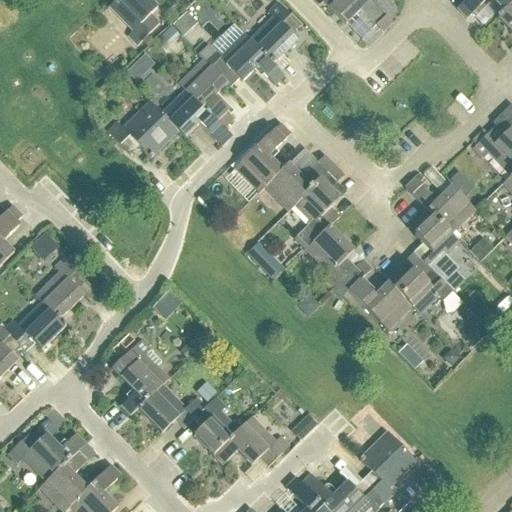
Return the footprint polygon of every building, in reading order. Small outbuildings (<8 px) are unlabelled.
[(136,48),(158,26),(150,17),(156,11),(145,0),(117,0),(108,9),(132,33),(127,38),(136,48)] [(324,0),(321,3),(344,27),(359,12),(374,27),(383,18),(368,3),(369,3),(366,0),(324,0)] [(366,0),(369,3),(368,3),(383,18),(384,17),(393,8),(385,0),(366,0)] [(511,0),(468,0),(464,4),(464,3),(462,5),(456,11),(466,21),(487,0),(489,0),(502,13),(511,3),(511,0)] [(511,3),(502,13),(495,19),(511,36),(511,3)] [(272,20),(249,43),(248,43),(266,60),(265,61),(271,67),(281,58),(296,43),(291,37),(299,28),(277,5),(267,15),(272,20)] [(186,15),(172,28),(181,37),(195,24),(186,15)] [(383,18),(374,27),(374,28),(375,28),(381,35),(391,25),(384,17),(383,18)] [(248,43),(249,43),(242,36),(218,60),(207,48),(197,58),(202,63),(220,80),(226,86),(230,91),(239,82),(241,84),(256,70),(275,90),(285,81),(271,67),(265,61),(266,60),(248,43)] [(211,101),(226,86),(220,80),(202,63),(178,87),(184,93),(202,110),(208,116),(208,117),(222,132),(223,131),(232,122),(211,101)] [(143,69),(125,87),(135,97),(153,79),(143,69)] [(224,133),(223,131),(222,132),(208,117),(208,116),(202,110),(184,93),(161,116),(160,117),(177,134),(183,141),(198,126),(220,149),(230,139),(224,133)] [(160,117),(161,116),(149,104),(122,131),(117,126),(107,135),(129,158),(138,149),(150,161),(177,134),(160,117)] [(281,173),(280,173),(267,159),(289,137),(279,127),(257,148),(233,172),(257,197),(261,193),(264,190),(263,190),(281,173)] [(486,155),(509,179),(511,176),(511,133),(509,131),(503,137),(494,129),(472,151),(481,160),(486,155)] [(326,175),(333,169),(323,159),(316,165),(317,166),(301,181),(287,166),(280,173),(281,173),(263,190),(264,190),(287,215),(293,208),(309,193),(311,191),(310,190),(326,175)] [(295,243),(304,252),(315,241),(328,229),(338,220),(329,211),(338,203),(328,193),(343,179),(333,169),(326,175),(310,190),(311,191),(309,193),(293,208),(311,227),(306,232),(295,243)] [(459,193),(469,184),(456,171),(446,181),(459,193)] [(511,176),(509,179),(501,187),(511,197),(511,176)] [(450,236),(474,213),(455,193),(451,188),(436,203),(432,199),(432,196),(429,196),(421,188),(414,180),(404,191),(426,213),(432,220),(433,219),(450,236)] [(205,193),(196,202),(205,211),(214,202),(205,193)] [(0,268),(13,256),(2,245),(18,230),(14,226),(21,219),(12,210),(4,217),(0,221),(0,268)] [(421,246),(412,255),(429,272),(433,276),(434,277),(452,294),(464,282),(455,273),(458,270),(445,257),(458,244),(450,236),(433,219),(432,220),(413,238),(421,246)] [(341,302),(348,295),(359,284),(371,272),(361,263),(354,270),(345,260),(352,253),(328,229),(315,241),(304,252),(328,276),(323,281),(332,291),(331,292),(341,302)] [(45,235),(39,240),(52,254),(58,249),(45,235)] [(255,247),(247,256),(273,281),(281,272),(255,247)] [(71,261),(77,267),(81,262),(76,257),(71,261)] [(76,292),(85,283),(63,261),(53,270),(58,275),(34,299),(40,306),(41,305),(58,323),(58,322),(82,299),(76,292)] [(452,294),(434,277),(433,276),(429,272),(421,281),(413,273),(394,291),(393,291),(410,309),(410,310),(418,318),(437,299),(442,304),(452,294)] [(359,284),(348,295),(386,333),(410,310),(410,309),(393,291),(394,291),(388,285),(374,298),(359,284)] [(65,329),(58,322),(58,323),(41,305),(40,306),(17,328),(12,323),(3,332),(18,349),(24,355),(33,347),(40,353),(65,329)] [(18,349),(3,332),(0,329),(0,379),(16,364),(10,357),(18,349)] [(132,344),(124,336),(117,343),(124,351),(132,344)] [(192,357),(202,347),(195,340),(185,350),(192,357)] [(161,388),(168,382),(155,369),(160,364),(140,343),(111,371),(134,395),(120,409),(129,418),(137,411),(143,404),(143,405),(161,388)] [(440,359),(449,367),(456,359),(448,351),(440,359)] [(414,372),(422,364),(414,355),(406,363),(414,372)] [(206,386),(197,395),(207,405),(216,395),(206,386)] [(183,432),(192,422),(205,410),(196,400),(184,411),(161,388),(143,405),(143,404),(137,411),(161,436),(174,423),(183,432)] [(237,433),(219,415),(224,410),(215,400),(205,410),(192,422),(201,431),(193,439),(212,458),(227,444),(237,433)] [(305,420),(298,427),(307,435),(314,429),(316,427),(307,418),(305,420)] [(227,444),(212,458),(223,469),(238,455),(251,468),(257,462),(266,471),(288,449),(279,439),(274,444),(250,420),(237,433),(227,444)] [(63,468),(84,447),(76,438),(61,453),(45,437),(38,443),(30,434),(7,456),(17,466),(22,461),(45,484),(45,485),(62,468),(63,468)] [(361,482),(383,505),(393,496),(388,491),(415,464),(386,435),(358,462),(370,474),(361,482)] [(86,492),(72,478),(93,457),(84,447),(63,468),(62,468),(45,485),(45,484),(38,491),(59,511),(66,511),(70,509),(69,509),(86,492)] [(114,511),(116,510),(104,497),(122,480),(110,468),(86,492),(69,509),(70,509),(72,511),(114,511)] [(310,477),(301,486),(322,508),(322,509),(325,511),(365,511),(369,509),(371,511),(375,511),(383,505),(361,482),(353,491),(346,485),(332,499),(310,477)] [(322,508),(301,486),(295,480),(285,490),(306,511),(305,511),(325,511),(322,509),(322,508)]
